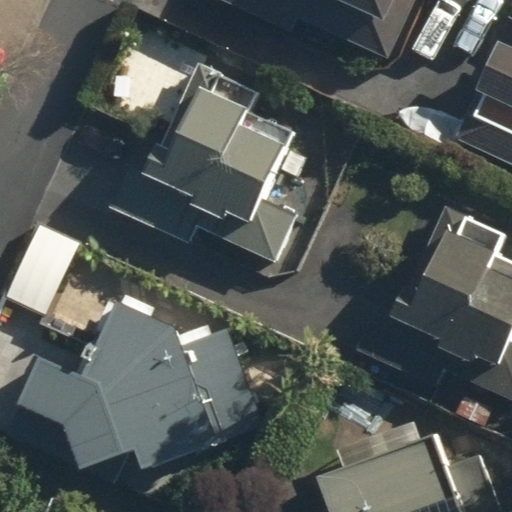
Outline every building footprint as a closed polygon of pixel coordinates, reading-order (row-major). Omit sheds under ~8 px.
[(224,0),(293,34),(302,15),(394,59),(422,0),(224,0)] [(511,159),(511,0),(498,0),(493,12),(511,20),(511,40),(466,137),(511,159)] [(198,59),(162,143),(155,159),(141,153),(114,213),(288,289),(325,205),(294,191),(317,139),(254,112),(265,88),(198,59)] [(365,349),(448,389),(455,374),(511,400),(511,252),(510,252),(511,248),(511,231),(455,203),(411,294),(395,286),(365,349)] [(226,315),(201,323),(129,287),(90,367),(57,351),(17,432),(122,484),(143,443),(152,465),(263,430),(226,315)] [(475,511),(444,441),(332,477),(336,511),(475,511)]
